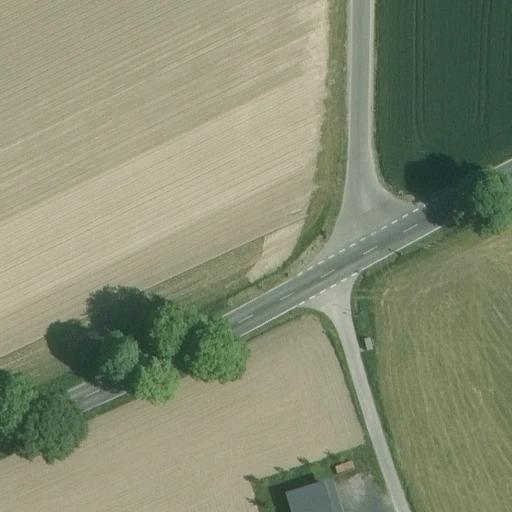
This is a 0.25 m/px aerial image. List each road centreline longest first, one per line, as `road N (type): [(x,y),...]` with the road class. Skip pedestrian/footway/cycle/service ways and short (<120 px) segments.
road 1 (secondary): [(330,272),(163,365),(0,439)]
road 2 (residential): [(360,256),(363,0)]
road 3 (unclassified): [(330,272),(403,511)]
road 4 (secondary): [(511,177),(360,256)]
